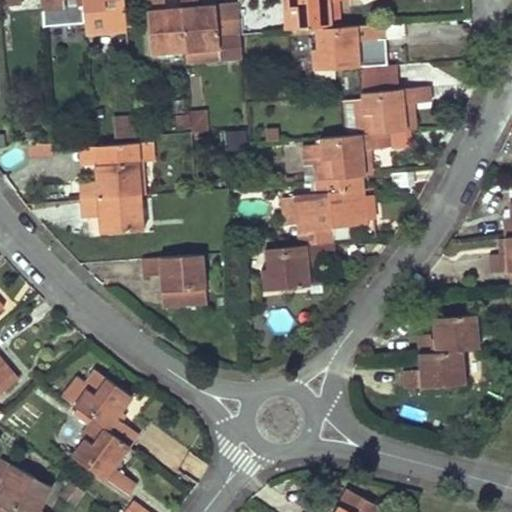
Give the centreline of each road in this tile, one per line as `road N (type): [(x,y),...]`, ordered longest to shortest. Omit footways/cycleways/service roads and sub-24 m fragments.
road 1 (residential): [(278,420),(421,245),(511,76)]
road 2 (residential): [(0,214),(133,346),(183,383),(278,420)]
road 3 (residential): [(278,420),(511,488)]
